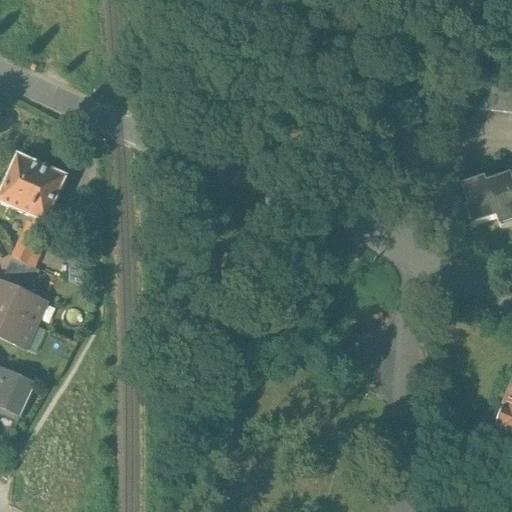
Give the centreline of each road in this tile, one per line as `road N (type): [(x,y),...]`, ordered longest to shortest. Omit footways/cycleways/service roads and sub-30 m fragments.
road 1 (residential): [(0,68),(94,118),(416,256)]
road 2 (track): [(94,118),(101,319),(0,487)]
road 3 (residential): [(416,256),(400,511)]
